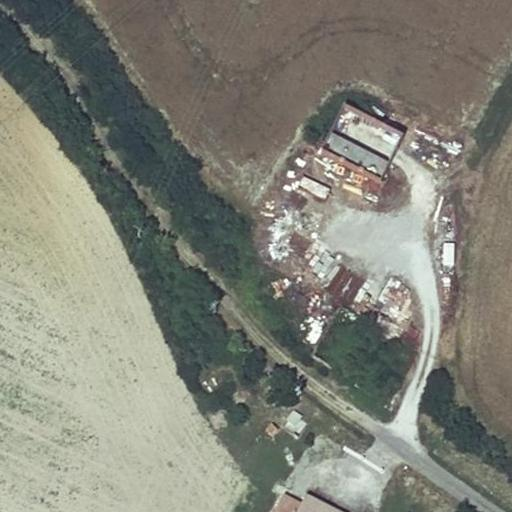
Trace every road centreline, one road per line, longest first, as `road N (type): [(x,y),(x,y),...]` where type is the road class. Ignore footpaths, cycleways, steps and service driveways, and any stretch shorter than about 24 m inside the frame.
road 1 (track): [(286,364),(166,228),(3,0)]
road 2 (track): [(397,441),(433,326),(433,200),(471,155),(511,77)]
road 3 (unclassified): [(496,511),(286,364)]
